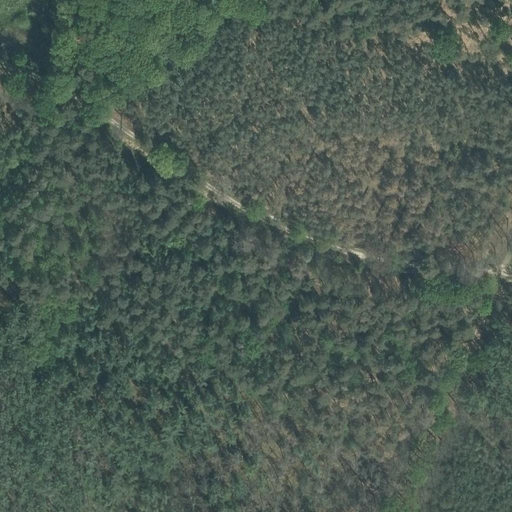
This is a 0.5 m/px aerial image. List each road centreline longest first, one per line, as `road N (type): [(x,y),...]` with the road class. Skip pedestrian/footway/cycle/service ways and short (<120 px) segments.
road 1 (track): [(505,278),(380,261),(263,226),(56,88),(0,72)]
road 2 (track): [(505,278),(390,511)]
road 3 (track): [(56,88),(122,68),(164,34),(187,0)]
